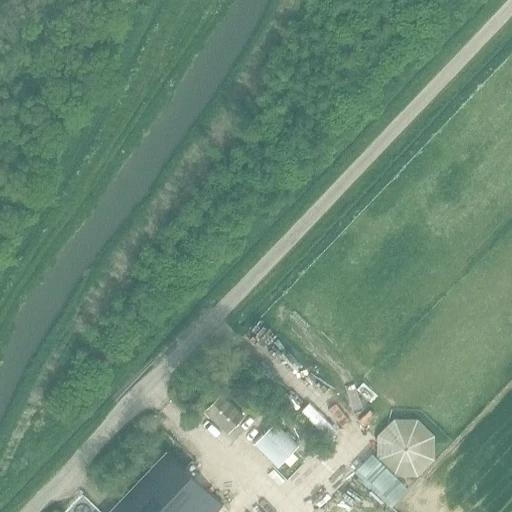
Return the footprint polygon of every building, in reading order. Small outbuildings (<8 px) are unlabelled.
[(204,411),(227,434),(245,416),(222,394),(204,411)] [(414,462),(424,471),(453,441),(412,402),(375,440),(407,470),(414,462)] [(253,446),(277,468),(299,445),(275,423),(253,446)] [(375,451),(366,461),(377,471),(386,461),(375,451)] [(216,511),(223,505),(167,452),(109,511),(216,511)] [(75,484),(75,498),(96,499),(96,485),(75,484)]
